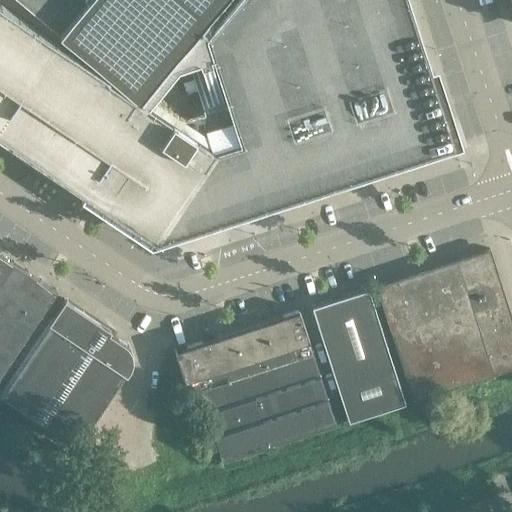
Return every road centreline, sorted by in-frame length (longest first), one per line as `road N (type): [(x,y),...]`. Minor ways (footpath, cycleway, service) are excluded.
road 1 (unclassified): [(0,193),(143,290),(170,296),(511,197)]
road 2 (unclassified): [(511,154),(460,0)]
